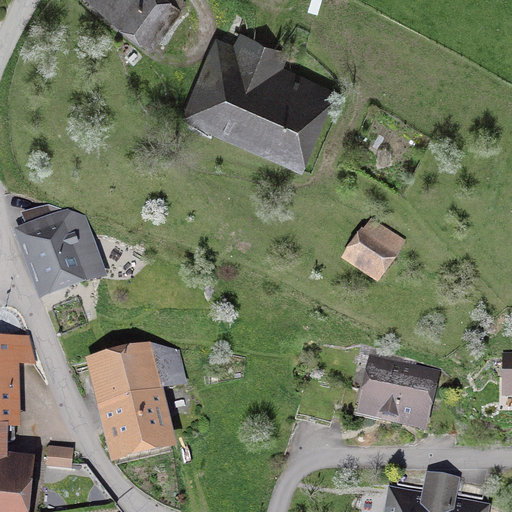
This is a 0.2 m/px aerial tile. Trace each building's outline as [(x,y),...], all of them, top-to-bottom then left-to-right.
[(175,16),(185,3),(181,0),(169,0),(168,0),(100,0),(150,37),(169,11),(175,16)] [(219,54),(196,108),(297,151),(321,96),(279,78),(278,81),(271,78),(282,54),(245,35),(234,61),(219,54)] [(98,271),(102,270),(83,216),(71,212),(23,231),(46,290),(80,278),(83,285),(101,278),(98,271)] [(355,258),(376,272),(388,255),(367,241),(355,258)] [(0,511),(19,511),(24,473),(0,470),(0,442),(8,443),(14,440),(13,361),(32,360),(25,328),(0,337),(0,511)] [(149,391),(184,382),(177,353),(151,347),(99,359),(122,454),(162,444),(149,391)] [(398,415),(423,420),(433,376),(374,363),(364,407),(381,411),(379,420),(396,424),(398,415)] [(381,511),(480,511),(482,500),(443,493),(444,490),(428,487),(424,506),(384,499),(381,511)]
